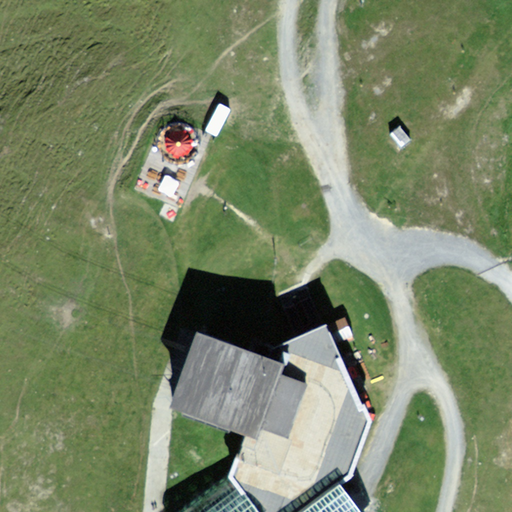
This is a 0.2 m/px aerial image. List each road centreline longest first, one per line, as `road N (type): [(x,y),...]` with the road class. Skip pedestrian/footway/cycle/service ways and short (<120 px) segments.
road 1 (track): [(449,511),(452,417),(400,258)]
road 2 (track): [(327,220),(285,117),(287,0)]
road 3 (track): [(327,220),(318,20),(328,0)]
road 4 (track): [(327,220),(302,283),(282,295),(275,312),(191,314)]
road 5 (track): [(400,258),(450,254),(497,267),(511,285)]
